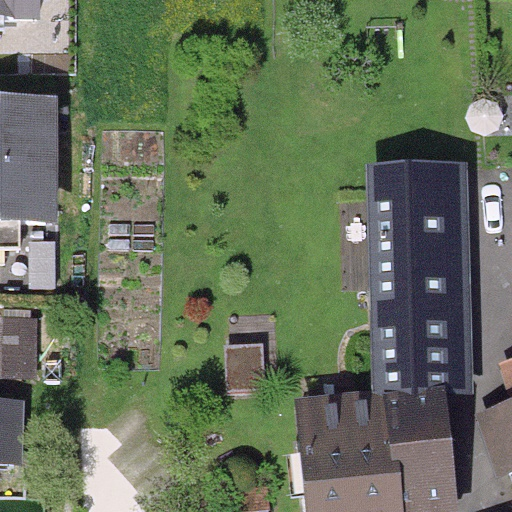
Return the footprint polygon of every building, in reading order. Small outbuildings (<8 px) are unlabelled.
[(0,0),(0,18),(41,19),(40,0),(0,0)] [(60,97),(0,96),(0,225),(22,226),(58,226),(60,97)] [(475,393),(469,163),(366,164),(375,394),(447,387),(448,395),(475,393)] [(0,249),(21,250),(22,226),(0,225),(0,249)] [(37,318),(0,318),(0,360),(0,378),(37,379),(37,318)] [(264,341),(224,343),(227,392),(266,390),(264,341)] [(497,477),(511,471),(511,359),(499,364),(511,400),(475,413),(497,477)] [(297,401),(307,511),(459,511),(448,395),(447,387),(375,394),(297,401)] [(0,397),(0,463),(22,464),(23,398),(0,397)]
